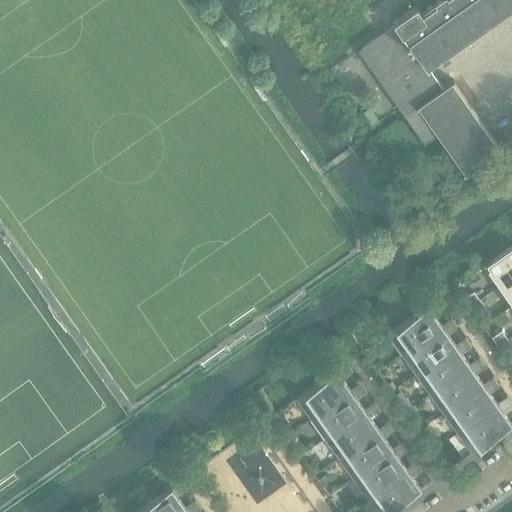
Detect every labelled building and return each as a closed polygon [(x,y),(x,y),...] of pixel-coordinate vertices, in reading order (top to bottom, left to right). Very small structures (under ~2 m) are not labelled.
[(499,147),(453,82),(454,81),(453,80),(442,87),(429,68),(429,67),(428,66),(452,48),(511,6),(511,0),(436,0),(435,2),(436,4),(423,14),(422,14),(417,6),(393,22),(396,26),(382,35),(381,34),(380,34),(361,48),(360,49),(399,104),(401,107),(406,103),(411,110),(404,114),(424,143),(438,134),(464,171),(463,172),(464,174),(501,148),(500,146),(499,147)] [(511,244),(486,263),(501,284),(511,275),(511,244)] [(511,299),(511,275),(501,284),(511,299)] [(479,299),(474,292),(464,298),(469,306),(479,299)] [(401,354),(442,324),(434,313),(443,307),(437,298),(387,334),(401,354)] [(485,307),(479,299),(469,306),(475,314),(485,307)] [(415,373),(456,344),(448,333),(457,326),(451,318),(442,324),(401,354),(415,373)] [(507,338),(501,330),(491,337),(497,345),(507,338)] [(429,393),(470,364),(462,352),(471,346),(465,337),(456,344),(415,373),(429,393)] [(511,345),(507,338),(497,345),(502,353),(511,345)] [(443,413),(483,383),(475,372),(485,365),(479,357),(470,364),(429,393),(443,413)] [(310,418),(351,389),(343,378),(352,371),(346,363),(296,398),(310,418)] [(398,385),(391,375),(384,380),(392,390),(398,385)] [(457,433),(497,403),(489,392),(499,385),(493,376),(483,383),(443,413),(457,433)] [(324,438),(365,409),(357,397),(366,391),(360,382),(351,389),(310,418),(324,438)] [(471,453),(511,423),(503,411),(511,404),(511,403),(507,396),(497,403),(457,433),(471,453)] [(338,458),(379,428),(371,417),(380,410),(374,402),(365,409),(324,438),(338,458)] [(352,477),(392,448),(384,437),(394,430),(388,421),(379,428),(338,458),(352,477)] [(366,497),(406,467),(398,456),(408,449),(402,441),(392,448),(352,477),(366,497)] [(387,511),(421,488),(412,476),(422,469),(416,461),(406,467),(366,497),(376,511),(387,511)] [(320,484),(328,479),(325,474),(317,480),(320,484)] [(177,511),(185,506),(177,495),(187,488),(181,480),(135,511),(177,511)] [(194,511),(201,508),(195,499),(185,506),(177,511),(194,511)]
